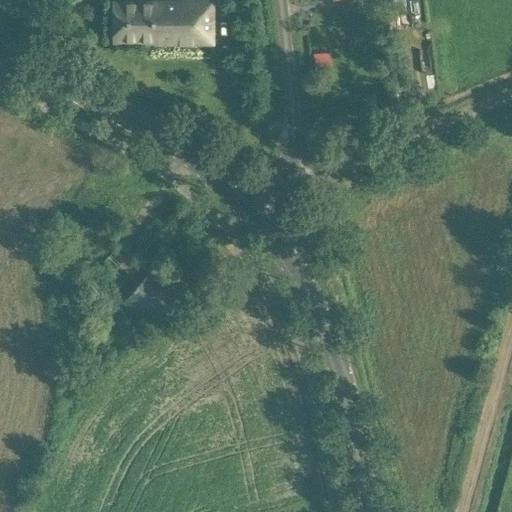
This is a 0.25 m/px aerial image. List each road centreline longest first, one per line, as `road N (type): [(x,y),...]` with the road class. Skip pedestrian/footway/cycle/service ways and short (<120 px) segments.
road 1 (tertiary): [(279,246),(208,169),(171,142),(0,56)]
road 2 (tertiary): [(375,511),(345,386),(313,301),(279,246)]
road 3 (unclassified): [(279,246),(293,180),(273,0)]
